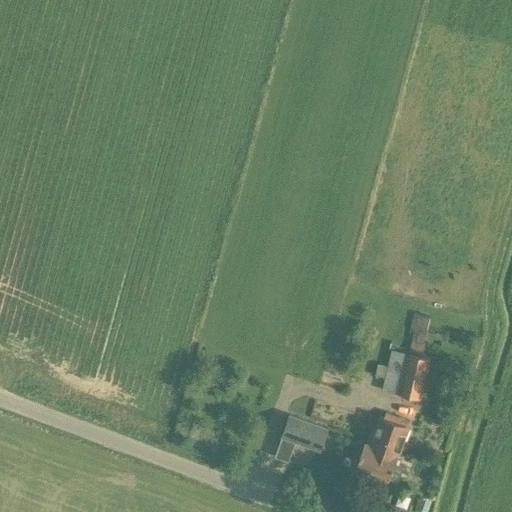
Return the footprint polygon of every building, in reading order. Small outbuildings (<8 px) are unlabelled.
[(421,399),(431,358),(421,356),(431,316),(414,312),(410,329),(413,330),(408,353),(392,349),(388,365),(378,363),(375,374),(385,377),(382,389),(421,399)] [(368,437),(399,448),(409,421),(381,411),(375,427),(372,426),(368,437)] [(281,436),(321,451),(329,427),(289,413),(281,436)] [(355,463),(389,476),(399,448),(368,437),(367,440),(364,438),(355,463)] [(422,511),(426,511),(432,499),(420,494),(414,509),(422,511)] [(384,511),(409,511),(410,509),(388,502),(384,511)]
